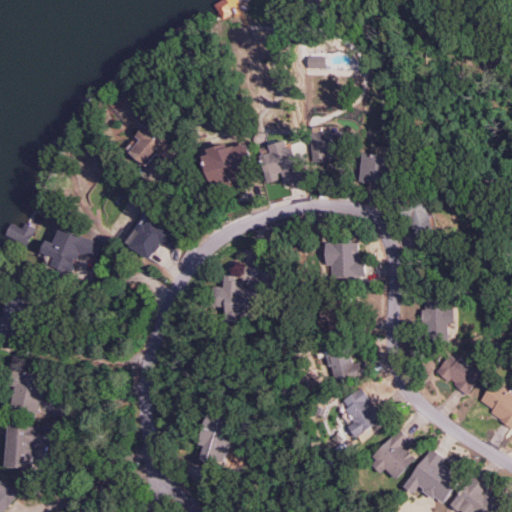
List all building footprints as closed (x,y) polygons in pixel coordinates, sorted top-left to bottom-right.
[(222,0),(221,0),(213,5),(220,17),(230,11),(222,0)] [(324,56),(307,55),(307,68),(324,68),(324,56)] [(141,139),(130,152),(146,166),(160,149),(170,158),(179,148),(149,122),(137,135),(141,139)] [(332,126),(313,127),(314,161),(342,160),(341,132),(332,133),(332,126)] [(284,184),(303,179),(295,146),(289,148),(287,140),(270,144),(272,152),(261,155),(268,182),(283,178),(284,184)] [(212,183),(255,174),(248,142),(229,146),(229,145),(205,150),(212,183)] [(392,156),(366,151),(361,178),(387,183),(392,156)] [(431,212),(428,212),(425,197),(408,200),(414,238),(435,235),(431,212)] [(127,243),(151,258),(161,242),(174,251),(182,238),(145,214),(127,243)] [(102,242),(61,227),(55,242),(48,239),(44,252),(55,256),(51,267),(72,275),(80,252),(96,258),(102,242)] [(327,242),(327,264),(333,264),(334,280),(366,279),(365,258),(359,259),(359,241),(327,242)] [(213,306),(226,306),(226,319),(257,321),(259,286),(242,285),(242,277),(225,276),(224,286),(214,286),(213,306)] [(0,315),(0,327),(0,329),(7,328),(8,335),(29,333),(25,293),(5,295),(7,315),(0,315)] [(449,338),(449,322),(455,322),(455,308),(448,309),(447,299),(426,299),(426,308),(424,308),(425,338),(449,338)] [(321,305),(317,321),(339,326),(343,310),(321,305)] [(353,364),(348,344),(329,349),(336,380),(363,374),(360,362),(353,364)] [(468,393),(483,372),(452,351),(438,372),(468,393)] [(46,376),(18,371),(12,406),(39,411),(46,376)] [(511,424),(511,392),(493,381),(482,401),(494,408),(492,413),(511,424)] [(382,421),(362,388),(343,400),(356,421),(350,425),(356,436),(382,421)] [(234,420),(208,412),(199,443),(205,445),(200,460),(221,466),(234,420)] [(7,467),(34,468),(35,444),(60,446),(61,427),(9,425),(7,467)] [(397,478),(417,457),(404,445),(410,438),(401,429),(370,461),(383,473),(387,468),(397,478)] [(442,463),(446,457),(432,447),(406,486),(415,492),(420,486),(445,503),(462,476),(442,463)] [(453,503),(463,511),(476,511),(477,511),(494,511),(502,503),(485,489),(488,486),(475,476),(453,503)] [(2,511),(19,495),(1,479),(0,479),(0,511),(2,511)]
